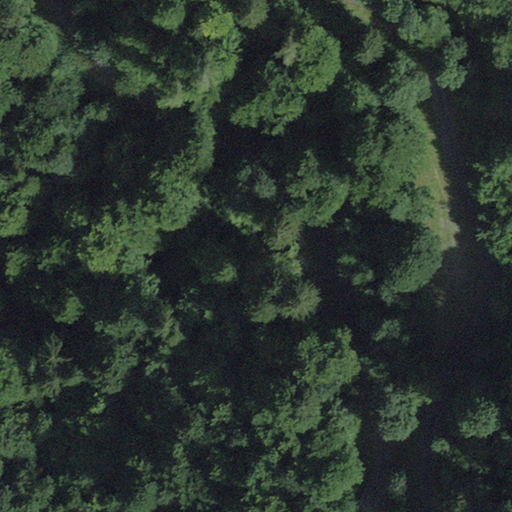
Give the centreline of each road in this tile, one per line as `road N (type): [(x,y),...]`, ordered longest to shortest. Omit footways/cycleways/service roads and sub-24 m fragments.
road 1 (track): [(54,0),(127,84),(274,161),(318,221),(378,411),(381,457),(371,511)]
road 2 (track): [(427,511),(432,425),(480,298),(486,251),(430,57),(369,0)]
